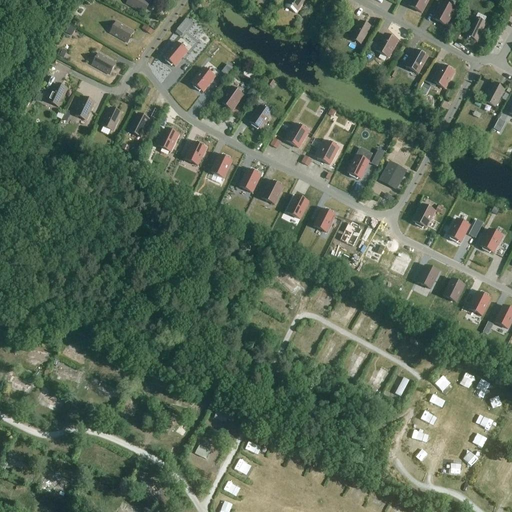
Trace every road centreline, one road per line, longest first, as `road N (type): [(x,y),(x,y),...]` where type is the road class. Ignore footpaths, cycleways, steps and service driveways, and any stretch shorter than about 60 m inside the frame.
road 1 (track): [(262,389),(296,322),(315,318),(402,363)]
road 2 (track): [(199,511),(262,389)]
